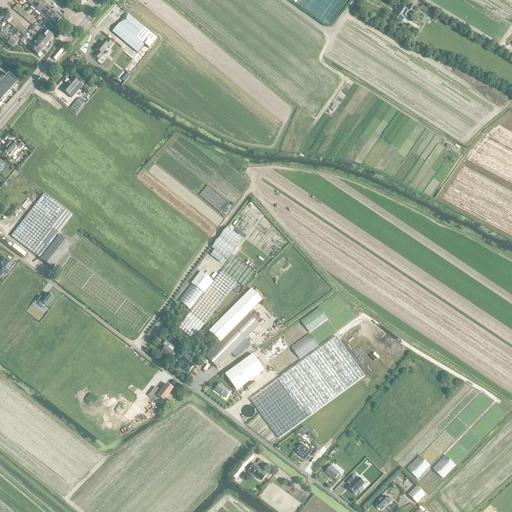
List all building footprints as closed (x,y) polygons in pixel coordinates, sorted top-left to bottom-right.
[(36,0),(32,6),(36,10),(42,3),(38,0),(36,0)] [(290,0),(296,4),(322,23),(330,24),(348,0),(290,0)] [(41,13),(46,7),(42,3),(36,10),(41,13)] [(393,17),(403,23),(406,18),(409,19),(416,8),(410,4),(407,9),(400,5),(393,17)] [(420,9),(428,14),(431,10),(423,5),(420,9)] [(41,13),(46,17),(51,10),(46,7),(41,13)] [(50,21),(56,14),(51,10),(46,17),(50,21)] [(50,21),(49,23),(54,27),(55,25),(60,18),(56,14),(50,21)] [(112,32),(138,53),(144,45),(149,49),(157,38),(145,28),(127,14),(112,32)] [(0,38),(3,41),(8,34),(4,30),(0,34),(0,38)] [(43,36),(49,41),(53,37),(47,31),(43,36)] [(8,44),(13,38),(8,34),(3,41),(8,44)] [(13,38),(8,44),(12,48),(19,40),(15,36),(13,38)] [(49,41),(43,36),(39,40),(46,46),(49,41)] [(98,51),(97,53),(94,56),(99,60),(104,55),(103,54),(108,48),(109,48),(113,44),(108,39),(105,43),(103,41),(96,49),(98,51)] [(35,45),(42,51),(46,46),(39,40),(35,45)] [(35,45),(31,50),(38,55),(42,51),(35,45)] [(8,75),(3,80),(2,79),(0,81),(0,102),(17,83),(8,75)] [(62,90),(69,96),(80,84),(72,77),(62,90)] [(18,141),(15,144),(11,141),(4,150),(11,156),(18,148),(20,150),(24,146),(18,141)] [(446,147),(456,154),(458,151),(448,144),(446,147)] [(208,186),(200,196),(220,213),(229,203),(208,186)] [(72,215),(52,199),(44,194),(39,200),(29,213),(11,236),(19,242),(39,258),(72,215)] [(228,260),(243,240),(227,227),(212,248),(215,250),(211,255),(221,263),(225,257),(228,260)] [(53,268),(71,244),(59,235),(41,259),(53,268)] [(150,318),(70,256),(58,272),(138,333),(150,318)] [(235,256),(223,271),(222,271),(214,282),(201,272),(192,284),(179,301),(191,311),(178,327),(193,339),(237,282),(245,288),(257,273),(235,256)] [(1,258),(0,257),(0,278),(3,274),(6,276),(10,271),(7,269),(5,270),(3,269),(8,262),(1,257),(1,258)] [(252,289),(209,332),(221,343),(235,329),(249,314),(248,314),(262,300),(252,289)] [(40,303),(39,304),(44,308),(46,306),(53,297),(47,293),(43,298),(40,297),(37,301),(40,303)] [(221,343),(206,357),(217,368),(231,354),(235,358),(240,355),(243,352),(251,344),(246,340),(260,326),(249,314),(235,329),(221,343)] [(279,439),(310,416),(365,376),(337,337),(282,377),(251,400),(279,439)] [(165,347),(161,353),(171,360),(176,354),(172,351),(174,348),(170,345),(167,342),(166,341),(165,342),(163,345),(165,347)] [(180,359),(182,361),(179,365),(189,373),(194,366),(190,363),(190,362),(193,358),(194,359),(185,352),(180,359)] [(236,390),(237,391),(265,370),(253,355),(225,375),(236,390)] [(448,392),(458,381),(450,374),(441,385),(442,386),(448,392)] [(249,390),(257,385),(254,381),(246,387),(249,390)] [(161,391),(155,387),(148,396),(162,407),(166,402),(164,401),(173,389),(167,384),(161,391)] [(227,398),(231,392),(220,384),(215,390),(227,398)] [(301,444),(295,452),(305,459),(309,454),(313,457),(317,451),(313,448),(311,451),(301,444)] [(240,466),(232,476),(236,479),(244,469),(255,457),(251,454),(240,465),(240,466)] [(254,464),(248,472),(251,475),(252,474),(262,481),(268,474),(254,464)] [(334,480),(340,473),(331,466),(325,473),(334,480)] [(352,476),(346,482),(349,485),(350,484),(351,486),(349,489),(355,495),(358,491),(360,493),(363,489),(362,488),(365,484),(359,478),(359,479),(354,474),(352,477),(352,476)] [(408,495),(417,504),(426,495),(417,486),(408,495)] [(385,497),(376,505),(378,506),(377,507),(377,508),(379,509),(380,509),(382,510),(385,507),(386,508),(393,500),(390,497),(388,500),(385,497)]
